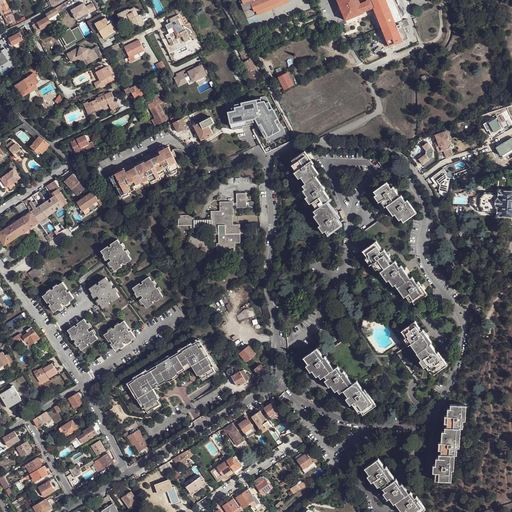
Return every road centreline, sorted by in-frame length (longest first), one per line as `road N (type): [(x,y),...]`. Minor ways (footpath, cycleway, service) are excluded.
road 1 (unclassified): [(270,163),(273,382),(127,473)]
road 2 (residential): [(312,142),(393,151),(419,175),(449,242),(478,280),(511,250)]
road 3 (residential): [(107,167),(166,140),(217,170),(257,152)]
road 4 (residential): [(26,419),(71,495),(122,464)]
road 5 (residential): [(193,511),(292,444)]
